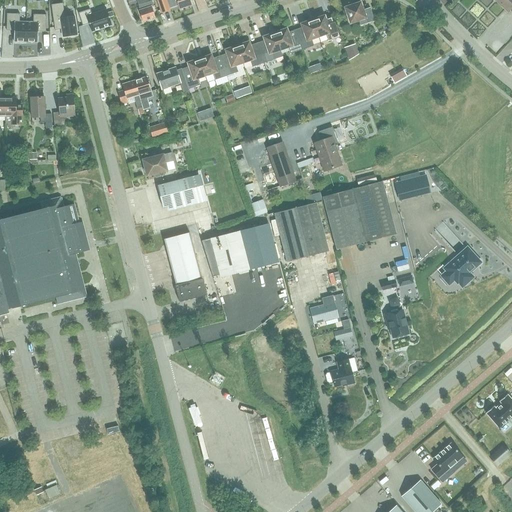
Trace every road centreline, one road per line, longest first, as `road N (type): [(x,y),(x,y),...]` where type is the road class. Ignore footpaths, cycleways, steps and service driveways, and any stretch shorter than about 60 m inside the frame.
road 1 (unclassified): [(202,511),(84,59)]
road 2 (unclassified): [(296,511),(511,326)]
road 3 (unclassified): [(136,42),(262,0)]
